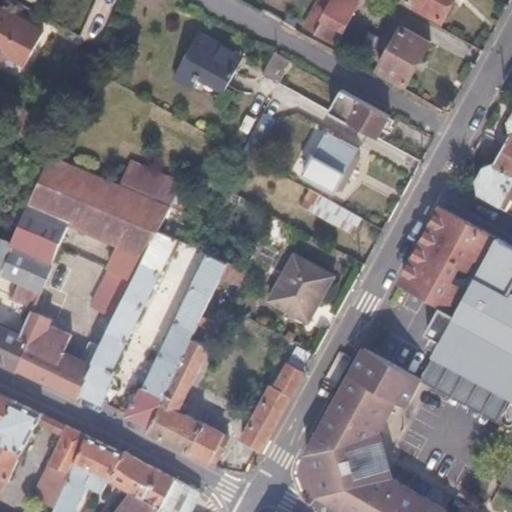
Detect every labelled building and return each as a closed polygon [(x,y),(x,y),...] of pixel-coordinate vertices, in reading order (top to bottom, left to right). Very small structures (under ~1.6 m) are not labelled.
[(315,0),(303,23),(336,41),(358,0),(315,0)] [(408,0),(444,20),(454,0),(408,0)] [(0,7),(0,56),(3,52),(23,62),(41,29),(0,7)] [(379,68),(407,83),(430,40),(403,24),(379,68)] [(174,75),(192,85),(199,73),(223,86),(241,54),(199,30),(174,75)] [(279,82),(290,59),(273,50),(262,71),(279,82)] [(330,110),(347,119),(359,97),(342,88),(330,110)] [(379,137),(391,115),(359,97),(347,119),(379,137)] [(263,111),(247,141),(259,147),(275,117),(263,111)] [(355,152),(357,147),(328,131),(303,175),(334,192),(336,188),(343,187),(347,179),(344,175),(350,164),(356,163),(359,157),(356,152),(355,152)] [(511,214),(511,153),(504,149),(496,161),(481,168),(475,181),(478,196),(511,214)] [(104,343),(159,229),(170,204),(120,182),(51,151),(50,153),(11,242),(54,260),(70,222),(118,243),(94,299),(104,304),(90,337),(104,343)] [(120,182),(170,204),(183,178),(130,158),(120,182)] [(354,231),(361,213),(307,191),(300,209),(354,231)] [(434,299),(458,312),(497,240),(440,210),(401,282),(410,286),(434,299)] [(159,229),(104,343),(93,367),(81,390),(103,401),(110,387),(107,386),(115,371),(112,369),(176,237),(159,229)] [(25,301),(33,305),(53,262),(54,260),(11,242),(0,238),(0,270),(20,279),(13,296),(25,301)] [(511,248),(497,240),(458,312),(434,299),(421,325),(431,344),(435,353),(425,372),(511,418),(511,248)] [(151,424),(192,336),(220,276),(227,261),(209,253),(145,385),(143,384),(135,400),(133,399),(127,413),(151,424)] [(295,253),(270,299),(307,319),(332,273),(295,253)] [(246,270),(227,261),(220,276),(239,284),(246,270)] [(31,309),(53,317),(72,269),(53,262),(33,305),(31,309)] [(0,358),(17,365),(28,339),(19,335),(31,309),(33,305),(25,301),(14,327),(0,321),(0,358)] [(81,390),(93,367),(63,354),(73,332),(51,322),(53,317),(31,309),(19,335),(28,339),(17,365),(80,394),(81,390)] [(63,354),(93,367),(104,343),(90,337),(74,330),(73,332),(63,354)] [(209,344),(192,336),(151,424),(149,428),(211,461),(225,432),(179,409),(209,344)] [(312,442),(315,452),(346,442),(348,447),(384,436),(381,427),(400,393),(410,399),(418,386),(425,372),(375,345),(368,341),(312,442)] [(242,435),(262,446),(305,369),(289,360),(276,385),(270,382),(242,435)] [(0,420),(13,399),(0,392),(0,420)] [(0,440),(20,450),(40,412),(13,399),(0,420),(0,440)] [(34,494),(55,504),(88,435),(66,425),(34,494)] [(73,511),(87,482),(92,472),(108,480),(130,490),(160,505),(174,478),(140,463),(121,451),(88,435),(55,504),(50,511),(73,511)] [(366,469),(392,460),(384,436),(348,447),(357,478),(367,474),(366,469)] [(0,474),(8,479),(20,450),(0,440),(0,474)] [(359,483),(357,478),(348,447),(346,442),(315,452),(306,455),(315,485),(318,496),(338,490),(359,483)] [(343,511),(446,511),(449,509),(399,482),(392,460),(366,469),(367,474),(357,478),(359,483),(338,490),(330,504),(343,511)] [(190,511),(201,491),(174,478),(160,505),(130,490),(113,511),(190,511)] [(25,511),(50,511),(55,504),(34,494),(25,511)]
